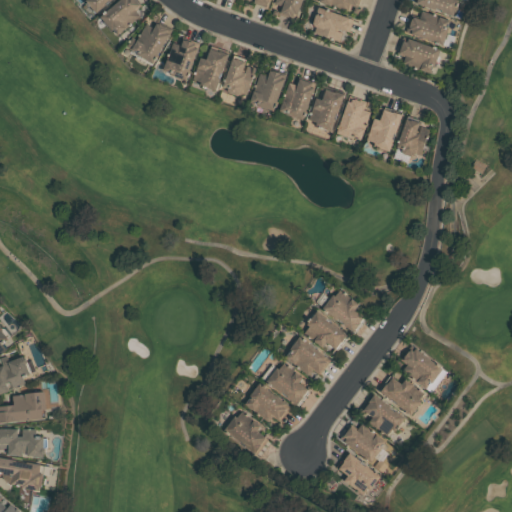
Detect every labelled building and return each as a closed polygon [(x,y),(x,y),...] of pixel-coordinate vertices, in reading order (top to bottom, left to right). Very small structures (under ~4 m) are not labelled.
[(110,0),(95,13),(84,0),(110,0)] [(119,0),(136,0),(141,5),(135,11),(140,16),(116,36),(99,17),(119,0)] [(274,0),(301,0),(294,20),(277,14),(280,6),(273,4),(274,0)] [(358,0),(356,7),(350,5),(347,12),(318,1),(318,0),(358,0)] [(457,0),(452,16),(413,3),(414,0),(457,0)] [(352,19),(348,32),(342,30),(338,40),(314,32),(316,26),(314,26),(312,22),(315,14),(318,13),(316,10),(318,7),(352,19)] [(441,46),(404,33),(411,14),(419,17),(421,11),(451,21),(441,46)] [(149,20),(155,23),(152,27),(145,23),(136,39),(131,36),(126,46),(130,48),(130,49),(136,53),(135,54),(152,64),(172,29),(163,24),(163,25),(156,21),(158,17),(152,14),(149,20)] [(183,37),(199,43),(185,80),(169,74),(169,73),(162,70),(172,42),(179,45),(183,37)] [(406,42),(408,38),(440,49),(431,75),(401,64),(404,56),(398,54),(402,41),(406,42)] [(209,47),(228,53),(215,90),(199,85),(200,81),(192,78),(199,57),(206,59),(209,47)] [(233,55),(245,59),(241,71),(245,72),(247,66),(255,69),(246,96),(240,94),(237,96),(228,93),(226,89),(222,87),(233,55)] [(269,66),(286,72),(272,111),(266,108),(266,110),(261,108),(261,107),(249,102),(259,73),(265,76),(269,66)] [(278,110),(288,83),(296,86),(299,76),(316,82),(316,83),(303,119),(296,117),(295,119),(284,116),(285,113),(278,110)] [(321,85),(343,93),(329,133),(313,127),(314,124),(307,121),(315,97),(320,99),(323,91),(319,90),(321,85)] [(349,95),(366,101),(363,108),(370,111),(360,140),(336,132),(349,95)] [(383,108),(401,114),(388,152),(372,146),(373,143),(365,140),(373,118),(379,120),(383,108)] [(406,114),(420,119),(416,131),(418,132),(420,126),(428,128),(420,152),(414,150),(413,155),(410,157),(402,154),(400,150),(395,148),(406,114)] [(339,290),(357,304),(354,308),(366,317),(354,334),(321,309),(332,294),(334,296),(339,290)] [(316,310),(346,333),(333,349),(325,343),(322,346),(303,332),(308,326),(305,324),(316,310)] [(0,354),(7,349),(1,341),(8,337),(0,325),(0,354)] [(284,357),(289,351),(288,350),(299,336),(330,360),(319,374),(313,369),(308,375),(284,357)] [(413,351),(414,348),(445,372),(430,392),(402,370),(406,365),(399,359),(403,353),(405,355),(409,349),(413,351)] [(8,390),(0,393),(0,357),(5,356),(8,361),(21,356),(22,357),(24,359),(31,375),(23,378),(25,384),(12,389),(9,382),(5,383),(8,390)] [(283,364),(301,378),(298,382),(310,391),(297,408),(265,382),(277,367),(279,369),(283,364)] [(404,379),(423,393),(418,399),(420,401),(409,415),(378,390),(389,375),(400,384),(404,379)] [(243,404),(259,384),(289,407),(280,418),(273,413),(267,422),(243,404)] [(43,391),(45,409),(41,410),(42,419),(0,422),(0,405),(13,405),(12,396),(23,395),(23,393),(43,391)] [(357,412),(364,403),(367,405),(374,395),(404,418),(394,431),(391,429),(386,435),(368,422),(372,417),(364,411),(361,416),(357,412)] [(238,416),(241,412),(260,426),(256,431),(265,437),(253,452),(224,430),(236,415),(238,416)] [(356,430),(361,423),(385,441),(370,461),(340,438),(350,425),(356,430)] [(0,429),(17,429),(17,436),(21,436),(21,428),(35,428),(35,436),(42,436),(42,455),(26,455),(26,454),(22,454),(21,455),(7,455),(7,448),(0,448),(0,429)] [(337,467),(349,452),(382,477),(374,488),(372,486),(364,496),(343,480),(347,475),(337,467)] [(0,457),(43,465),(41,473),(42,475),(39,491),(22,488),(21,486),(5,481),(3,479),(0,475),(0,457)] [(0,511),(0,495),(20,511),(0,511)]
